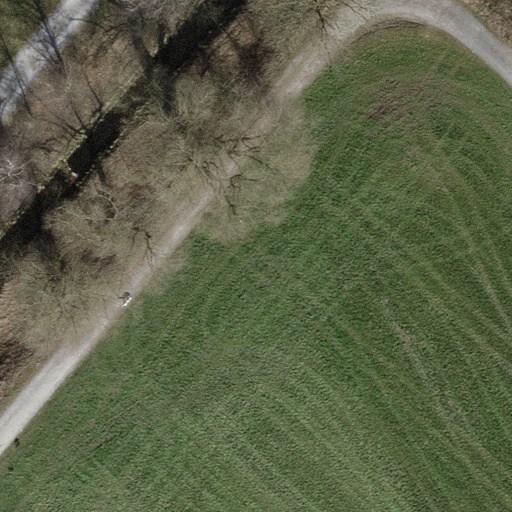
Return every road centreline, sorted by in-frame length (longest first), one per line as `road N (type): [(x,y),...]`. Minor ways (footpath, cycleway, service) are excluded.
road 1 (track): [(0,437),(311,67),(378,0)]
road 2 (track): [(77,0),(0,95)]
